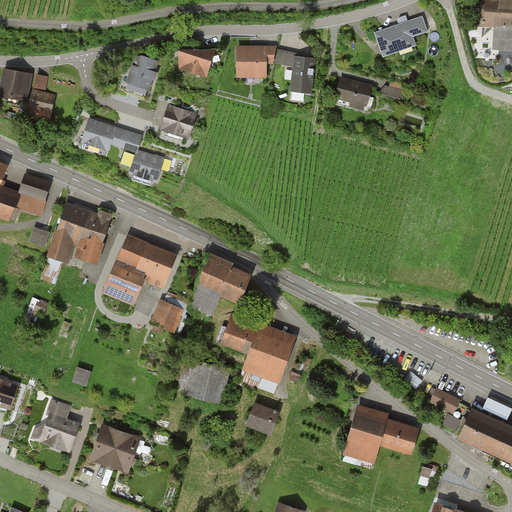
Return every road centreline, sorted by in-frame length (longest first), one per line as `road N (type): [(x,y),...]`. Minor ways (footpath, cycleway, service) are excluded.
road 1 (residential): [(346,0),(184,8),(108,23),(0,20)]
road 2 (residential): [(251,262),(268,288),(368,378),(511,485)]
road 3 (residential): [(404,0),(282,30),(205,32),(82,59)]
road 4 (primary): [(251,262),(511,393)]
road 5 (primary): [(0,146),(251,262)]
road 6 (track): [(332,301),(511,319)]
road 7 (residential): [(0,458),(123,511)]
road 8 (track): [(450,0),(481,89),(511,100)]
